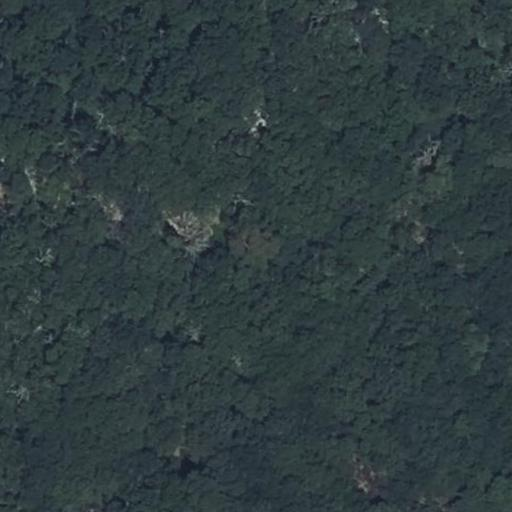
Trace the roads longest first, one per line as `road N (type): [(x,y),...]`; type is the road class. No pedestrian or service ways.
road 1 (track): [(170,177),(413,0)]
road 2 (track): [(0,345),(170,177)]
road 3 (track): [(170,177),(114,196),(67,195),(0,172)]
